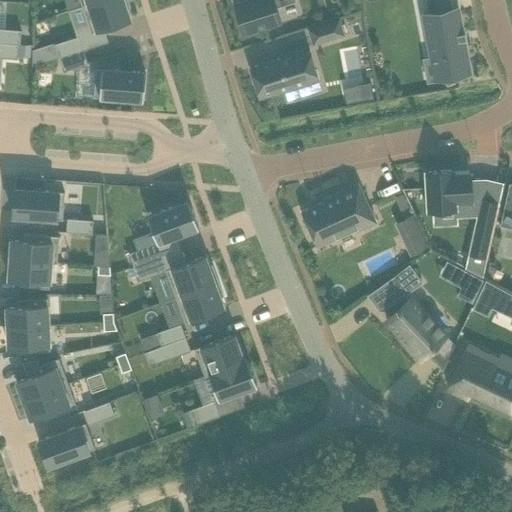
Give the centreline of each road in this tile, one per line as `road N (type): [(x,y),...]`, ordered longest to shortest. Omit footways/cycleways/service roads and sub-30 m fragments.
road 1 (residential): [(511,477),(361,410),(344,392),(325,369),(246,173)]
road 2 (residential): [(511,105),(466,128),(246,173)]
road 3 (track): [(113,511),(361,410)]
road 4 (residential): [(190,150),(136,125),(0,117)]
road 5 (residential): [(0,159),(156,167),(190,150)]
road 6 (residential): [(232,142),(191,0)]
